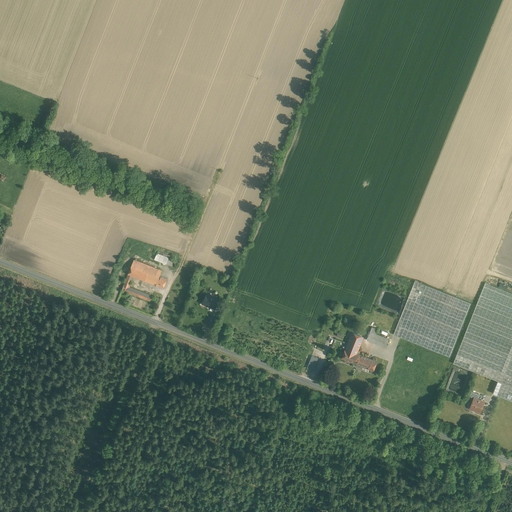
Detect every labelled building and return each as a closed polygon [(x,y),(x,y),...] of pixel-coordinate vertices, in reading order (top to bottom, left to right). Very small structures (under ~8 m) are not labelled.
[(168,258),(157,254),(154,259),(166,264),(168,258)] [(162,270),(134,260),(131,265),(148,272),(159,276),(162,270)] [(148,272),(131,265),(128,274),(132,276),(144,280),(148,272)] [(159,276),(148,272),(144,280),(156,285),(159,276)] [(152,296),(129,287),(132,280),(131,279),(132,276),(128,274),(122,290),(150,301),(152,296)] [(159,276),(156,285),(163,288),(167,279),(159,276)] [(395,336),(448,357),(469,305),(415,284),(395,336)] [(511,294),(489,285),(458,363),(500,379),(494,395),(498,397),(511,402),(511,294)] [(217,299),(206,295),(203,303),(214,308),(217,299)] [(376,334),(370,331),(367,339),(386,346),(389,339),(376,334)] [(352,333),(348,344),(345,343),(344,345),(347,346),(346,350),(345,350),(342,358),(357,364),(361,356),(356,354),(362,337),(352,333)] [(318,358),(312,356),(307,368),(313,371),(318,358)] [(377,362),(361,356),(357,364),(373,370),(377,362)] [(477,399),(474,398),(470,407),(476,409),(475,411),(480,412),(484,402),(477,399)]
